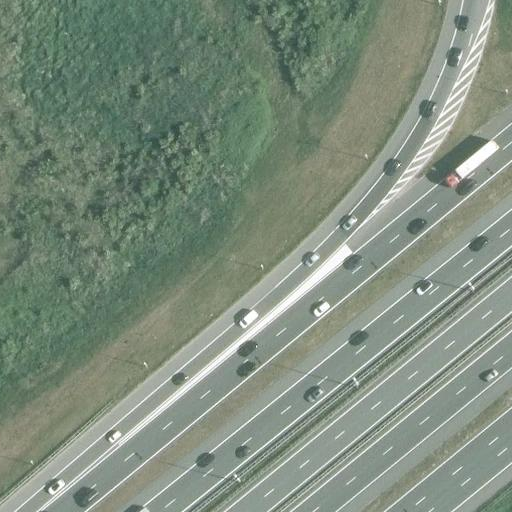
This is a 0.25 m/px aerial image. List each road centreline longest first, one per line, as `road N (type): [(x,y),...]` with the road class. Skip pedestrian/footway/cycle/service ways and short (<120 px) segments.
road 1 (motorway): [(471,0),(439,94),(346,229),(19,511)]
road 2 (motorway): [(511,140),(60,511)]
road 3 (motorway): [(511,228),(160,511)]
road 4 (motorway): [(511,293),(244,511)]
road 5 (motorway): [(314,511),(511,349)]
road 6 (motorway): [(419,511),(511,436)]
